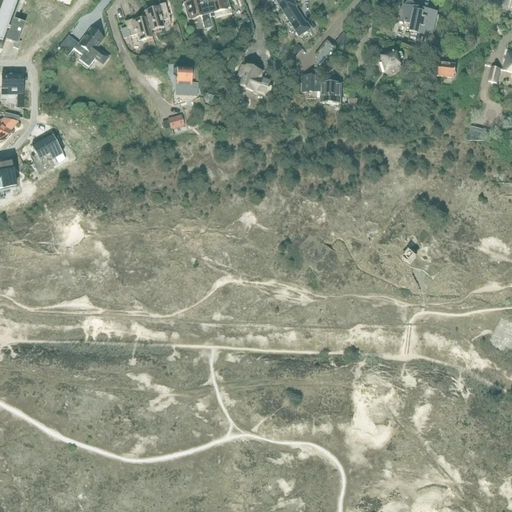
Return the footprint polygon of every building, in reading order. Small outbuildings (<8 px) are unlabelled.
[(1,0),(0,4),(0,45),(3,47),(6,41),(14,44),(12,48),(18,50),(21,43),(18,42),(25,24),(17,21),(18,19),(14,17),(20,0),(1,0)] [(188,21),(209,15),(204,0),(185,0),(187,5),(184,6),(183,4),(188,21)] [(204,0),(209,15),(230,9),(227,0),(204,0)] [(290,0),(271,0),(275,5),(277,3),(288,19),(297,13),(294,8),(295,7),(290,0)] [(432,37),(437,14),(414,9),(414,7),(414,5),(413,4),(411,3),(409,3),(407,4),(406,5),(405,7),(403,6),(403,9),(401,9),(399,19),(400,19),(400,22),(405,24),(405,25),(407,25),(407,24),(411,25),(410,32),(430,37),(432,37)] [(162,22),(169,20),(165,4),(159,6),(158,9),(155,9),(155,8),(152,9),(152,10),(144,13),(146,19),(150,32),(164,28),(162,22)] [(305,25),(301,20),(297,13),(288,19),(290,23),(287,25),(290,30),(293,29),(299,37),(310,30),(306,25),(305,25)] [(150,32),(146,19),(139,21),(138,19),(135,20),(136,22),(133,23),(131,21),(125,23),(129,38),(137,36),(138,42),(152,38),(150,32)] [(103,40),(97,35),(91,31),(80,46),(68,37),(58,51),(67,58),(74,49),(82,56),(79,61),(88,68),(95,59),(103,64),(107,58),(95,49),(103,40)] [(346,55),(355,43),(344,34),(334,45),(346,55)] [(321,68),(336,50),(327,42),(316,56),(315,67),(321,68)] [(298,46),(291,53),(294,57),(301,49),(298,46)] [(396,53),(394,53),(394,52),(391,53),(391,54),(388,55),(388,56),(388,57),(388,58),(385,59),(385,57),(384,57),(383,57),(382,58),(382,59),(385,68),(384,69),(385,72),(387,72),(401,68),(399,62),(404,58),(403,56),(402,54),(396,54),(396,53)] [(511,73),(511,54),(508,54),(503,72),(511,73)] [(454,79),(455,66),(438,64),(436,77),(454,79)] [(246,68),(246,69),(242,67),(238,77),(243,79),(240,86),(245,88),(244,89),(254,93),(254,92),(268,97),(272,84),(259,79),(261,73),(246,68)] [(496,84),(500,70),(492,68),(488,82),(496,84)] [(177,70),(173,72),(173,76),(176,79),(176,86),(176,96),(196,97),(197,85),(191,85),(192,70),(184,70),(182,70),(177,70)] [(23,103),(23,77),(1,77),(1,90),(7,90),(7,96),(17,96),(17,103),(23,103)] [(321,101),(321,86),(316,85),(315,85),(315,80),(315,78),(313,78),(312,78),(305,78),(304,78),(302,78),(302,79),(302,90),(302,94),(306,94),(306,100),(321,101)] [(341,105),(341,85),(321,85),(321,86),(321,101),(320,105),(341,105)] [(349,100),(349,115),(360,116),(360,101),(349,100)] [(94,114),(67,114),(67,126),(67,128),(81,128),(93,128),(93,126),(94,126),(94,114)] [(168,121),(162,123),(164,131),(171,130),(184,126),(181,117),(168,120),(168,121)] [(0,142),(1,142),(5,140),(11,133),(10,132),(17,124),(4,120),(0,122),(0,142)] [(484,141),(486,131),(470,127),(467,141),(484,141)] [(59,150),(52,137),(31,149),(35,156),(38,161),(33,164),(39,175),(50,169),(47,164),(63,155),(60,150),(59,150)] [(0,167),(0,191),(15,189),(10,165),(0,167)] [(399,235),(391,254),(416,271),(433,282),(446,266),(430,249),(419,221),(399,235)]
